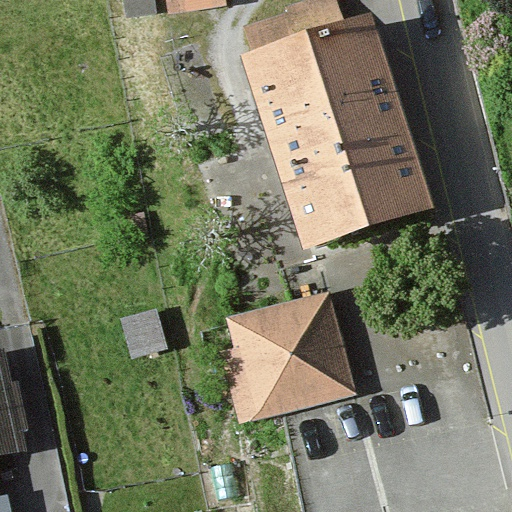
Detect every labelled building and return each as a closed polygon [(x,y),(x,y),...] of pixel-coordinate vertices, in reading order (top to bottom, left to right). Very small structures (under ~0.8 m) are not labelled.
[(146,22),(141,0),(140,0),(113,5),(116,27),(146,22)] [(216,15),(214,0),(156,0),(159,22),(216,15)] [(418,218),(358,26),(221,68),(281,261),(418,218)] [(356,395),(330,292),(227,318),(234,347),(219,351),(239,425),(356,395)] [(163,347),(154,312),(121,321),(130,355),(163,347)] [(11,382),(3,349),(0,349),(0,455),(25,450),(22,432),(28,430),(18,380),(11,382)] [(0,494),(0,511),(11,511),(8,494),(0,496),(0,494)]
